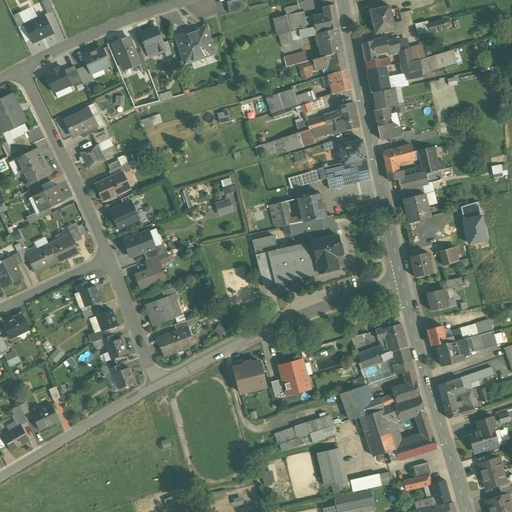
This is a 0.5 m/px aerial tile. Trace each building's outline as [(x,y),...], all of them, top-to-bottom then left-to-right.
[(48,14),(54,11),(49,0),(45,0),(42,2),(48,14)] [(243,0),(237,0),(228,2),(230,14),(246,10),(243,0)] [(334,5),(325,8),(326,16),(336,14),(334,5)] [(389,6),(369,11),(375,34),(395,30),(393,24),(389,6)] [(409,11),(399,14),(401,22),(402,22),(403,27),(413,25),(409,11)] [(303,12),(274,19),(277,35),(279,35),(290,32),(291,32),(307,28),(305,18),(303,12)] [(19,13),(12,16),(18,28),(24,25),(25,25),(19,13)] [(314,18),(313,18),(315,27),(316,34),(338,29),(339,29),(336,14),(326,16),(314,18)] [(25,25),(24,25),(33,43),(54,33),(44,15),(25,25)] [(313,16),(305,18),(307,28),(315,27),(313,18),(314,18),(313,16)] [(428,24),(427,24),(430,32),(446,28),(445,25),(449,24),(448,20),(444,21),(444,20),(428,24)] [(427,22),(415,25),(417,36),(430,32),(427,24),(428,24),(427,22)] [(163,44),(156,28),(141,34),(144,41),(148,52),(149,52),(155,49),(157,54),(165,51),(163,44)] [(206,28),(186,35),(194,60),(206,56),(204,52),(213,49),(206,28)] [(338,29),(317,35),(322,57),(343,52),(338,29)] [(290,32),(279,35),(282,45),(293,42),(291,32),(290,32)] [(186,35),(177,38),(186,63),(194,60),(186,35)] [(129,38),(113,44),(119,58),(120,58),(124,70),(139,64),(140,64),(136,55),(133,48),(132,48),(129,38)] [(385,38),(372,41),(375,55),(389,51),(387,42),(385,38)] [(400,48),(397,39),(387,42),(389,51),(400,48)] [(148,52),(144,41),(138,43),(142,53),(143,57),(150,54),(149,52),(148,52)] [(372,41),(361,44),(364,61),(374,59),(376,58),(375,55),(372,41)] [(172,55),(168,42),(163,44),(165,51),(166,57),(172,55)] [(102,48),(84,56),(87,65),(91,74),(92,73),(110,65),(102,48)] [(409,48),(400,51),(401,58),(410,55),(409,48)] [(452,51),(418,60),(421,74),(456,64),(452,51)] [(142,53),(136,55),(140,64),(139,64),(142,71),(148,69),(143,57),(142,53)] [(343,53),(320,59),(322,67),(333,64),(335,73),(346,71),(344,61),(345,61),(344,57),(343,53)] [(293,57),(284,59),(287,67),(295,65),(293,57)] [(320,59),(312,61),(312,62),(314,69),(322,67),(320,59)] [(376,68),(374,59),(364,61),(366,70),(376,68)] [(411,62),(403,63),(405,74),(406,80),(407,80),(422,76),(421,74),(418,60),(411,62)] [(312,62),(293,67),(295,74),(301,73),(308,71),(314,69),(312,62)] [(91,74),(87,65),(76,70),(82,82),(83,84),(94,79),(92,73),(91,74)] [(75,66),(64,71),(70,86),(71,87),(82,82),(76,70),(75,66)] [(376,68),(366,70),(370,93),(389,89),(387,77),(385,67),(376,68)] [(46,75),(54,93),(70,86),(64,71),(62,68),(58,69),(57,68),(50,72),(51,73),(46,75)] [(308,71),(301,73),(303,80),(298,81),(299,85),(311,81),(308,71)] [(346,71),(335,73),(329,76),(332,95),(350,89),(349,84),(350,84),(349,81),(346,71)] [(405,74),(387,77),(389,89),(408,86),(407,80),(406,80),(405,74)] [(293,89),(266,97),(271,113),(298,105),(296,97),(293,89)] [(392,90),(373,93),(376,110),(395,107),(392,90)] [(314,92),(296,97),(298,105),(317,100),(314,92)] [(13,94),(0,100),(0,123),(4,122),(8,130),(24,122),(26,121),(13,94)] [(310,103),(302,106),(304,114),(312,111),(310,103)] [(353,103),(339,106),(340,113),(342,120),(348,118),(348,117),(356,115),(353,103)] [(104,123),(95,104),(84,109),(85,111),(88,109),(96,126),(98,131),(104,128),(106,128),(104,123)] [(387,108),(374,112),(379,133),(393,129),(387,108)] [(85,111),(65,120),(73,137),(81,133),(96,126),(88,109),(85,111)] [(291,109),(272,115),(273,120),(292,114),(291,109)] [(340,113),(331,116),(333,123),(342,120),(340,113)] [(356,115),(348,117),(348,118),(342,120),(342,123),(344,131),(359,128),(356,115)] [(331,116),(323,118),(326,125),(333,123),(331,116)] [(323,118),(307,124),(309,130),(311,130),(322,126),(326,125),(323,118)] [(150,119),(140,121),(144,130),(152,128),(150,119)] [(326,125),(322,126),(323,128),(321,129),(322,131),(324,130),(325,133),(337,128),(336,125),(342,123),(342,120),(333,123),(326,125)] [(24,122),(8,130),(12,139),(24,133),(25,133),(29,132),(24,122)] [(342,123),(336,125),(337,128),(338,133),(344,131),(342,123)] [(96,126),(81,133),(84,138),(92,134),(98,131),(96,126)] [(238,127),(229,130),(231,137),(240,134),(238,127)] [(399,127),(393,129),(379,133),(380,140),(388,138),(401,134),(399,127)] [(98,131),(92,134),(97,145),(109,139),(104,128),(98,131)] [(309,130),(295,135),(299,149),(315,144),(311,130),(309,130)] [(401,134),(388,138),(390,143),(413,137),(411,131),(401,134)] [(24,133),(12,139),(14,143),(8,146),(12,155),(24,149),(31,146),(25,133),(24,133)] [(294,135),(254,147),(257,159),(275,153),(276,156),(299,149),(295,135),(294,135)] [(362,140),(338,145),(342,164),(366,159),(362,140)] [(334,141),(323,145),(325,151),(336,148),(334,141)] [(97,145),(81,153),(88,169),(104,162),(97,145)] [(410,145),(403,147),(407,161),(415,159),(410,145)] [(403,147),(382,152),(388,174),(398,172),(396,164),(407,161),(403,147)] [(434,147),(419,151),(425,174),(440,171),(434,147)] [(27,154),(18,158),(18,159),(24,171),(43,162),(40,155),(42,154),(39,148),(27,154)] [(24,149),(12,155),(15,160),(18,159),(18,158),(27,154),(24,149)] [(296,161),(311,157),(309,149),(294,153),(296,161)] [(342,164),(325,168),(327,178),(330,189),(361,182),(359,174),(368,172),(366,159),(342,164)] [(118,161),(107,166),(110,171),(121,166),(118,161)] [(43,162),(24,171),(29,182),(30,184),(39,180),(51,174),(48,167),(47,168),(43,162)] [(494,177),(508,176),(508,164),(494,165),(494,177)] [(110,171),(109,172),(112,177),(122,173),(125,171),(122,165),(121,166),(110,171)] [(325,168),(318,170),(320,180),(327,178),(325,168)] [(318,170),(288,179),(291,189),(321,180),(320,180),(318,170)] [(407,179),(405,171),(398,172),(399,180),(398,180),(400,191),(401,190),(416,187),(413,177),(407,179)] [(440,171),(425,174),(428,183),(442,180),(440,171)] [(398,172),(388,174),(389,182),(398,180),(399,180),(398,172)] [(112,177),(96,184),(104,201),(120,193),(117,187),(127,183),(122,173),(112,177)] [(425,174),(413,177),(416,187),(422,185),(428,183),(425,174)] [(226,194),(238,190),(233,176),(221,180),(226,194)] [(39,180),(30,184),(29,182),(26,184),(29,191),(41,185),(39,180)] [(32,196),(29,197),(34,207),(37,206),(40,212),(49,208),(63,201),(59,193),(60,193),(56,184),(44,190),(32,196)] [(41,185),(29,191),(32,196),(44,190),(41,185)] [(416,187),(401,190),(403,199),(424,194),(422,185),(416,187)] [(121,199),(124,205),(132,202),(141,198),(138,192),(121,199)] [(319,193),(299,198),(306,222),(325,217),(319,193)] [(424,194),(403,199),(406,211),(427,206),(424,194)] [(228,201),(217,205),(219,214),(231,211),(228,201)] [(109,212),(118,230),(140,220),(132,202),(124,205),(109,212)] [(284,202),(277,204),(282,226),(290,225),(285,205),(284,202)] [(460,208),(463,218),(479,213),(476,203),(460,208)] [(427,206),(406,211),(409,224),(430,217),(427,206)] [(40,212),(38,213),(41,218),(51,213),(49,208),(40,212)] [(486,240),(479,213),(463,218),(469,244),(486,240)] [(333,216),(321,219),(326,238),(337,235),(333,216)] [(321,219),(312,221),(316,240),(326,238),(321,219)] [(312,221),(290,226),(294,246),(311,242),(316,240),(312,221)] [(76,228),(69,231),(71,236),(71,235),(75,243),(82,240),(76,228)] [(148,232),(124,241),(129,254),(133,256),(143,252),(154,248),(154,247),(148,232)] [(71,236),(49,246),(57,263),(58,264),(80,254),(75,243),(71,235),(71,236)] [(316,240),(311,242),(319,274),(338,269),(336,260),(343,258),(337,235),(326,238),(316,240)] [(273,236),(251,241),(255,255),(267,252),(277,250),(273,236)] [(277,250),(267,252),(275,285),(319,274),(311,242),(294,246),(277,250)] [(163,244),(154,247),(154,248),(143,252),(146,260),(166,253),(163,244)] [(49,246),(49,245),(27,255),(26,255),(28,260),(34,274),(57,263),(49,246)] [(23,248),(17,251),(22,263),(28,260),(26,255),(27,255),(23,248)] [(458,262),(454,248),(440,252),(444,266),(458,262)] [(267,252),(255,255),(263,288),(275,285),(267,252)] [(166,253),(146,260),(149,267),(151,266),(151,267),(160,264),(170,261),(167,253),(166,253)] [(428,253),(410,257),(415,278),(432,274),(428,253)] [(12,256),(1,262),(0,261),(0,260),(0,282),(3,288),(22,279),(12,256)] [(160,264),(151,267),(151,266),(149,267),(150,269),(134,275),(140,290),(148,287),(147,285),(166,278),(160,264)] [(460,278),(439,283),(441,291),(443,290),(443,291),(454,288),(455,291),(463,290),(460,278)] [(86,283),(76,287),(78,293),(80,292),(88,289),(86,283)] [(101,302),(95,286),(88,289),(80,292),(85,307),(101,302)] [(174,288),(162,292),(164,298),(166,297),(168,302),(178,298),(174,288)] [(441,291),(427,294),(431,311),(447,307),(444,293),(443,291),(443,290),(441,291)] [(453,299),(448,300),(446,293),(444,293),(447,307),(455,305),(453,299)] [(164,298),(145,304),(152,325),(173,318),(168,302),(166,297),(164,298)] [(103,307),(92,311),(95,317),(97,316),(105,313),(103,307)] [(105,313),(97,316),(102,331),(105,330),(117,326),(112,310),(105,313)] [(22,315),(3,324),(9,337),(28,328),(22,315)] [(185,321),(174,325),(176,332),(182,330),(188,328),(185,321)] [(490,321),(477,324),(480,335),(493,332),(490,321)] [(401,324),(384,328),(384,329),(376,331),(378,339),(387,337),(389,345),(390,351),(391,352),(407,348),(405,339),(406,339),(405,337),(404,337),(401,324)] [(477,324),(452,331),(453,337),(453,338),(454,342),(480,335),(477,324)] [(442,326),(427,330),(431,346),(435,345),(446,343),(445,340),(443,331),(442,326)] [(451,338),(449,329),(443,331),(445,340),(451,338)] [(102,331),(92,335),(95,341),(102,339),(107,337),(105,330),(102,331)] [(176,332),(158,339),(164,356),(176,351),(189,347),(182,330),(176,332)] [(493,332),(480,335),(484,349),(497,346),(493,332)] [(107,337),(102,339),(104,345),(106,345),(106,344),(114,341),(112,335),(107,337)] [(351,338),(353,345),(364,342),(362,335),(351,338)] [(454,342),(447,344),(446,343),(435,345),(441,368),(463,362),(461,355),(484,349),(480,335),(454,342)] [(8,350),(2,337),(0,337),(0,351),(1,353),(8,350)] [(114,341),(106,344),(106,345),(111,360),(127,354),(121,339),(114,341)] [(389,345),(358,356),(360,362),(366,360),(390,351),(389,345)] [(511,346),(503,349),(505,355),(511,353),(511,346)] [(407,348),(391,352),(393,357),(396,365),(404,363),(406,372),(414,370),(411,360),(408,347),(407,348)] [(65,355),(59,348),(50,356),(56,363),(65,355)] [(390,351),(366,360),(368,366),(393,357),(391,352),(390,351)] [(14,352),(4,357),(10,367),(20,362),(14,352)] [(67,361),(73,368),(78,363),(72,356),(67,361)] [(360,362),(357,363),(363,378),(366,386),(404,373),(406,372),(404,363),(396,365),(393,357),(368,366),(366,360),(360,362)] [(467,368),(469,373),(493,365),(495,372),(500,370),(496,358),(467,368)] [(259,361),(250,364),(250,362),(244,364),(244,365),(233,368),(240,393),(266,387),(259,361)] [(287,395),(310,389),(303,361),(279,367),(283,380),(287,395)] [(119,364),(109,368),(111,374),(113,374),(113,373),(121,370),(119,364)] [(491,367),(465,376),(468,383),(494,375),(491,367)] [(121,370),(113,373),(113,374),(118,389),(134,383),(128,368),(121,370)] [(415,377),(414,370),(406,372),(404,373),(406,386),(392,391),(394,395),(396,404),(420,396),(415,377)] [(354,390),(366,386),(363,378),(351,382),(354,390)] [(464,392),(459,378),(445,383),(445,384),(450,396),(453,395),(460,393),(464,392)] [(287,395),(283,380),(271,383),(275,398),(287,395)] [(453,395),(450,396),(445,384),(438,386),(448,419),(455,417),(454,412),(453,405),(456,405),(453,395)] [(56,386),(49,389),(53,400),(60,397),(56,386)] [(484,389),(479,391),(483,402),(488,400),(484,389)] [(357,390),(341,396),(344,402),(350,421),(367,415),(364,406),(357,390)] [(470,390),(464,392),(460,393),(467,408),(472,406),(471,404),(476,402),(470,390)] [(394,395),(364,406),(367,415),(396,404),(394,395)] [(420,397),(395,406),(399,420),(415,414),(425,411),(420,397)] [(344,402),(337,405),(343,423),(350,421),(344,402)] [(52,404),(31,413),(39,430),(60,420),(52,404)] [(20,405),(11,409),(13,413),(11,414),(18,426),(20,425),(27,421),(20,405)] [(395,406),(382,410),(382,411),(383,411),(387,424),(399,420),(395,406)] [(467,408),(454,412),(455,417),(474,412),(472,406),(467,408)] [(382,411),(360,418),(373,457),(395,450),(394,447),(395,447),(394,444),(387,424),(383,411),(382,411)] [(422,435),(394,444),(395,447),(394,447),(395,450),(397,456),(398,461),(413,456),(437,448),(425,411),(415,414),(422,435)] [(499,414),(502,424),(511,421),(508,411),(499,414)] [(493,418),(480,422),(483,431),(490,429),(496,427),(493,418)] [(322,419),(311,423),(313,429),(324,426),(322,419)] [(20,425),(18,426),(3,435),(12,450),(29,440),(20,425)] [(483,431),(469,435),(474,453),(495,446),(490,429),(483,431)] [(170,439),(160,441),(163,450),(172,447),(170,439)] [(339,449),(318,453),(326,487),(337,485),(347,483),(339,449)] [(500,451),(489,454),(491,461),(499,458),(502,457),(500,451)] [(491,461),(478,464),(481,476),(502,470),(499,458),(491,461)] [(428,463),(413,467),(417,478),(431,474),(428,463)] [(502,470),(481,476),(485,489),(498,486),(506,483),(502,470)] [(380,475),(350,482),(352,487),(353,492),(390,484),(390,485),(393,484),(391,473),(380,475)] [(284,475),(268,478),(271,490),(287,487),(284,475)] [(429,476),(403,482),(405,490),(430,485),(429,476)] [(430,485),(434,498),(436,506),(450,501),(445,481),(430,485)] [(347,483),(337,485),(339,490),(352,487),(350,482),(347,483)] [(506,483),(498,486),(499,491),(500,491),(511,488),(509,482),(506,483)] [(511,488),(500,491),(501,497),(507,495),(511,493),(511,490),(511,488)] [(371,492),(335,500),(337,511),(342,511),(374,505),(371,492)] [(501,497),(486,501),(489,511),(494,511),(511,507),(507,495),(501,497)] [(174,497),(165,499),(167,506),(176,504),(174,497)] [(434,498),(414,504),(416,511),(422,510),(423,509),(436,506),(434,498)] [(455,511),(452,502),(443,506),(423,511),(422,511),(455,511)]
